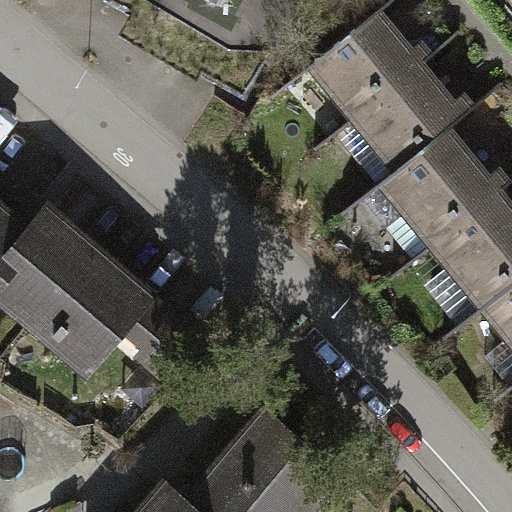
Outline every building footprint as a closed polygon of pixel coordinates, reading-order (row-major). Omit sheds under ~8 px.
[(420,62),(377,9),(311,64),(354,115),(420,62)] [(420,62),(354,115),(397,168),(448,126),(463,114),(420,62)] [(448,126),(397,168),(382,180),(407,210),(387,226),(414,258),(433,243),(500,189),(448,126)] [(511,203),(500,189),(433,243),(483,304),(511,280),(511,203)] [(30,235),(0,209),(0,287),(86,361),(144,293),(49,213),(30,235)] [(511,280),(483,304),(511,339),(511,280)] [(197,339),(170,316),(142,349),(169,372),(197,339)] [(165,488),(144,511),(298,511),(333,472),(265,415),(187,507),(165,488)]
